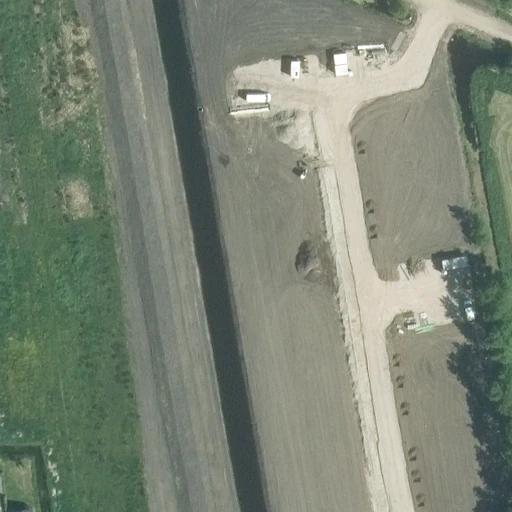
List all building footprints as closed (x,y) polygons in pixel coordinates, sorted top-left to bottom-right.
[(320,308),(316,285),(279,292),(282,315),(320,308)] [(247,307),(239,308),(241,320),(249,319),(247,307)] [(320,308),(282,315),(286,336),(324,330),(320,308)] [(252,332),(249,320),(242,322),(244,334),(252,332)] [(327,353),(324,330),(286,336),(290,359),(327,353)] [(250,342),(252,354),(260,353),(258,341),(250,342)] [(337,409),(333,386),(296,393),(300,416),(337,409)] [(272,420),(270,408),(262,409),(264,421),(272,420)] [(337,409),(300,416),(303,437),(341,431),(337,409)] [(268,430),(260,432),(262,444),(271,442),(268,430)] [(341,431),(303,437),(307,459),(345,453),(341,431)] [(263,445),(265,457),(273,456),(271,444),(263,445)] [(348,476),(345,453),(307,459),(311,482),(348,476)] [(273,478),(281,476),(279,464),(271,466),(273,478)]
